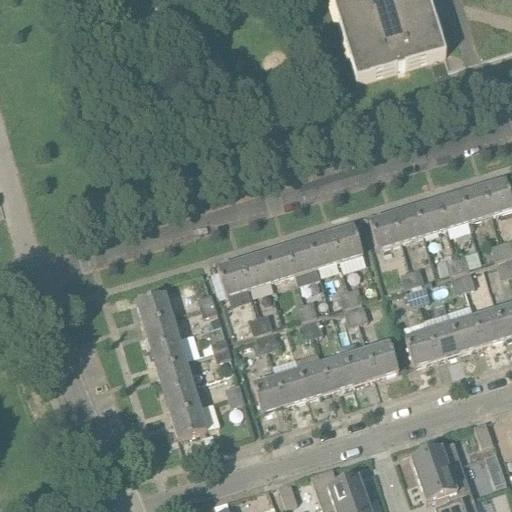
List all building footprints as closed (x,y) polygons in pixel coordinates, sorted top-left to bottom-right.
[(445,60),(426,0),(351,0),(351,1),(331,8),(356,87),(397,75),(408,71),(445,60)] [(511,0),(426,0),(445,60),(511,39),(511,0)] [(482,191),(492,222),(511,215),(511,206),(505,184),(482,191)] [(136,188),(140,200),(152,197),(148,185),(136,188)] [(469,229),(492,222),(482,191),(460,198),(469,229)] [(446,236),(469,229),(460,198),(437,205),(446,236)] [(423,243),(446,236),(437,205),(414,212),(423,243)] [(401,249),(423,243),(414,212),(391,219),(401,249)] [(378,256),(401,249),(391,219),(369,226),(378,256)] [(331,238),(340,268),(362,261),(353,231),(331,238)] [(317,275),(340,268),(331,238),(308,245),(317,275)] [(294,282),(317,275),(308,245),(285,252),(294,282)] [(504,263),(511,260),(511,254),(509,245),(499,248),(504,263)] [(494,266),(504,263),(499,248),(490,251),(494,266)] [(271,289),(294,282),(285,252),(262,259),(271,289)] [(249,296),(271,289),(262,259),(239,266),(249,296)] [(459,277),(469,274),(464,259),(454,262),(459,277)] [(449,280),(459,277),(454,262),(444,265),(449,280)] [(226,303),(249,296),(239,266),(217,273),(218,276),(210,279),(217,302),(225,299),(226,303)] [(500,285),(510,282),(505,267),(496,270),(500,285)] [(413,291),(423,288),(419,274),(409,277),(413,291)] [(404,294),(413,291),(409,277),(399,280),(404,294)] [(465,296),(475,293),(470,278),(460,281),(465,296)] [(455,299),(465,296),(460,281),(450,284),(455,299)] [(352,310),(362,307),(357,292),(348,295),(352,310)] [(419,310),(429,307),(425,293),(415,296),(419,310)] [(342,313),(352,310),(348,295),(338,298),(342,313)] [(410,313),(419,310),(415,296),(405,299),(410,313)] [(142,330),(171,321),(164,299),(135,308),(142,330)] [(199,313),(214,309),(211,299),(196,304),(199,313)] [(307,324),(317,321),(312,306),(303,309),(307,324)] [(202,323),(217,319),(214,309),(199,313),(202,323)] [(297,327),(307,324),(303,309),(293,312),(297,327)] [(504,344),(511,341),(511,310),(496,315),(504,344)] [(358,329),(368,326),(363,312),(353,315),(358,329)] [(348,332),(358,329),(353,315),(344,318),(348,332)] [(482,351),(504,344),(496,315),(473,322),(482,351)] [(262,338),(272,335),(267,320),(258,323),(262,338)] [(149,353),(178,344),(171,321),(142,330),(149,353)] [(459,358),(482,351),(473,322),(450,329),(459,358)] [(252,341),(262,338),(258,323),(248,326),(252,341)] [(313,343),(323,340),(318,326),(308,329),(313,343)] [(303,346),(313,343),(308,329),(298,332),(303,346)] [(436,365),(459,358),(450,329),(427,336),(436,365)] [(413,372),(436,365),(427,336),(404,343),(413,372)] [(268,357),(278,354),(273,339),(264,342),(268,357)] [(258,360),(268,357),(264,342),(254,345),(258,360)] [(156,376),(185,367),(178,344),(149,353),(156,376)] [(213,359),(228,354),(225,344),(210,349),(213,359)] [(366,354),(375,384),(398,377),(389,347),(366,354)] [(216,368),(231,364),(228,354),(213,359),(216,368)] [(353,391),(375,384),(366,354),(343,361),(353,391)] [(330,398),(353,391),(343,361),(321,368),(330,398)] [(163,399),(192,390),(185,367),(156,376),(163,399)] [(307,405),(330,398),(321,368),(298,375),(307,405)] [(284,412),(307,405),(298,375),(275,382),(284,412)] [(261,419),(284,412),(275,382),(252,389),(261,419)] [(227,404),(241,399),(238,389),(224,394),(227,404)] [(170,421),(199,413),(192,390),(163,399),(170,421)] [(230,413),(245,409),(241,399),(227,404),(230,413)] [(199,413),(170,421),(177,444),(206,435),(199,413)] [(485,429),(473,433),(481,454),(492,450),(485,429)] [(461,471),(453,449),(409,464),(417,487),(461,471)] [(490,479),(493,490),(506,486),(498,458),(474,465),(479,482),(490,479)] [(461,471),(417,487),(425,509),(447,502),(450,511),(451,511),(472,504),(461,471)] [(332,476),(310,482),(320,511),(345,511),(366,505),(359,482),(337,490),(332,476)] [(284,511),(290,511),(297,510),(289,489),(278,493),(284,511)] [(511,511),(511,509),(507,494),(477,503),(480,511),(511,511)]
